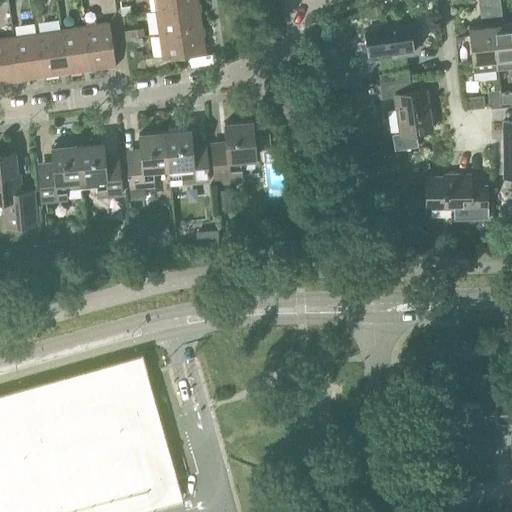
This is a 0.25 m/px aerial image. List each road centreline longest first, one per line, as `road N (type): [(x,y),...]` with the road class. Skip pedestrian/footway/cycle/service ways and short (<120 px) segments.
road 1 (tertiary): [(0,382),(198,328),(374,318)]
road 2 (tertiary): [(373,298),(214,305),(0,360)]
road 3 (residential): [(0,118),(213,86),(296,49),(293,5),(314,0)]
road 4 (unclassified): [(374,318),(385,490)]
road 5 (residential): [(459,154),(443,0)]
road 6 (tertiary): [(511,294),(373,298)]
road 7 (tertiary): [(374,318),(511,315)]
road 8 (residential): [(385,490),(511,491)]
